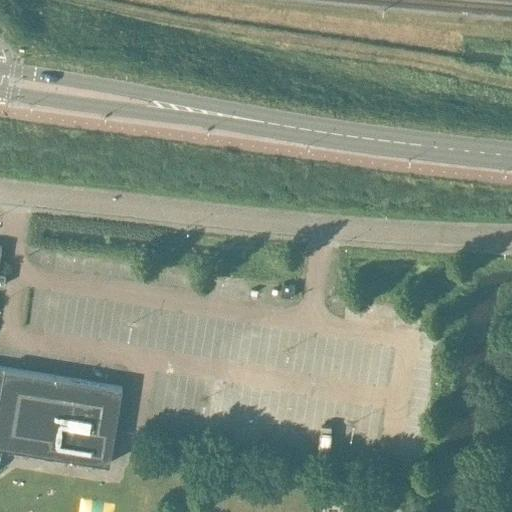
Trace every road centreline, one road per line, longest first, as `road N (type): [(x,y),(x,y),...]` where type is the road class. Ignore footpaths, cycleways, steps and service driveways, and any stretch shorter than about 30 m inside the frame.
road 1 (unclassified): [(351,230),(0,191)]
road 2 (secondary): [(511,157),(345,141),(182,109)]
road 3 (secondary): [(182,109),(147,94),(0,68)]
road 4 (secondary): [(0,90),(182,109)]
road 5 (unclassified): [(351,230),(511,239)]
